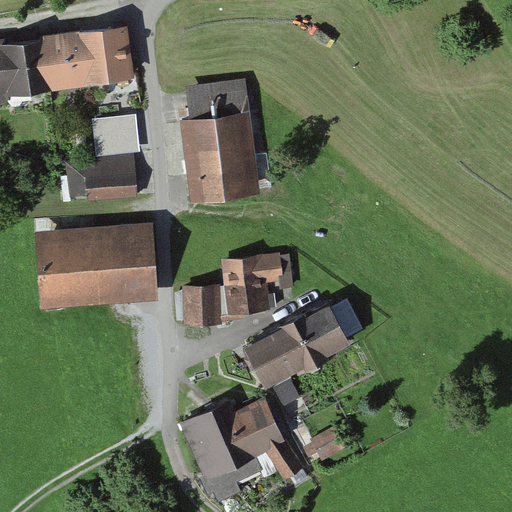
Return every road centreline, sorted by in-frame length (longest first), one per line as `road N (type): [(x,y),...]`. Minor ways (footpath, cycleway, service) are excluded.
road 1 (residential): [(162,0),(144,34),(160,179),(170,423)]
road 2 (track): [(20,511),(63,478),(170,423)]
road 3 (track): [(0,20),(132,0)]
